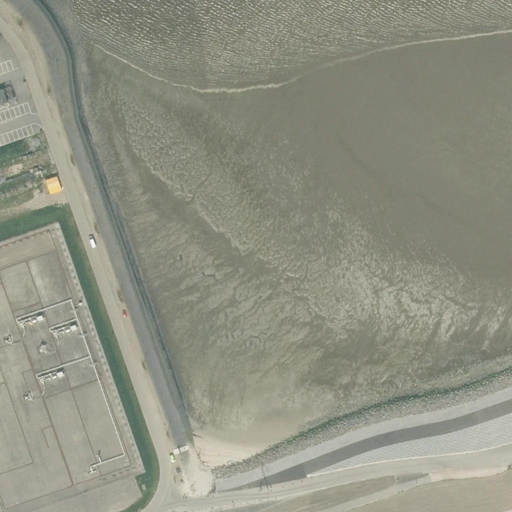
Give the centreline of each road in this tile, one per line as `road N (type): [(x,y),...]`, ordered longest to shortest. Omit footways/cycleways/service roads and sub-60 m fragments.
road 1 (unclassified): [(150,511),(165,484),(160,446),(26,63),(0,25)]
road 2 (track): [(511,388),(246,480),(196,511)]
road 3 (unknown): [(496,451),(215,500)]
